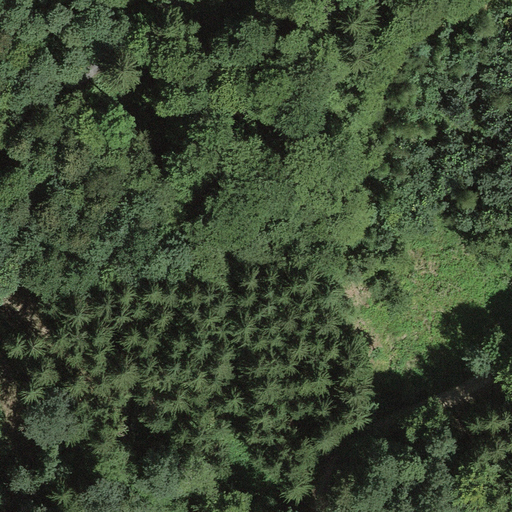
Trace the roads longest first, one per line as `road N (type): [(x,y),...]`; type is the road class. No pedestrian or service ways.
road 1 (track): [(319,511),(318,485),(358,444),(414,406),(479,382),(511,354)]
road 2 (unclassified): [(176,0),(0,136)]
